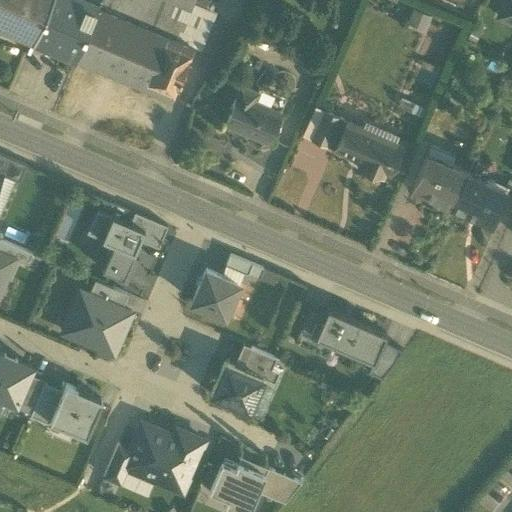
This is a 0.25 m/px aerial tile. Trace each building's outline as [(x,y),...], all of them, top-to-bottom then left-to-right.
[(47,0),(0,0),(0,24),(31,38),(47,0)] [(97,4),(88,0),(47,0),(31,38),(75,57),(97,4)] [(154,28),(165,0),(99,0),(97,4),(154,28)] [(165,0),(154,28),(193,45),(203,29),(211,10),(191,0),(190,0),(165,0)] [(191,0),(211,10),(215,0),(191,0)] [(511,0),(505,0),(498,17),(511,22),(511,0)] [(145,80),(172,92),(193,45),(154,28),(97,4),(75,57),(143,86),(145,80)] [(432,16),(413,7),(406,23),(425,31),(432,16)] [(145,80),(143,86),(170,98),(172,92),(145,80)] [(224,122),(268,141),(281,112),(253,100),(257,92),(240,85),(224,122)] [(312,139),(324,111),(314,106),(301,134),(312,139)] [(312,139),(334,148),(346,121),(324,111),(312,139)] [(365,118),(361,127),(394,142),(398,133),(365,118)] [(357,165),(381,175),(384,170),(388,172),(401,145),(394,142),(361,127),(346,121),(334,148),(359,160),(357,165)] [(420,166),(444,177),(450,164),(453,156),(429,146),(425,153),(420,166)] [(0,152),(0,171),(0,172),(15,179),(18,180),(26,163),(0,152)] [(410,188),(453,206),(468,172),(450,164),(444,177),(420,166),(410,188)] [(0,172),(0,213),(15,179),(0,172)] [(509,190),(468,172),(453,206),(494,224),(509,190)] [(101,237),(111,213),(96,207),(86,230),(101,237)] [(144,227),(139,238),(158,246),(167,225),(134,210),(129,221),(144,227)] [(111,213),(101,237),(111,242),(134,251),(139,238),(144,227),(129,221),(111,213)] [(0,237),(0,250),(14,257),(27,262),(31,251),(0,237)] [(134,251),(111,242),(100,267),(122,277),(134,251)] [(0,284),(2,285),(14,257),(0,250),(0,284)] [(134,251),(122,277),(126,278),(137,253),(134,251)] [(258,277),(263,266),(229,253),(225,263),(243,271),(258,277)] [(225,263),(220,274),(238,282),(243,271),(225,263)] [(224,315),(238,282),(220,274),(205,267),(191,301),(224,315)] [(94,278),(89,290),(102,295),(101,297),(121,306),(127,292),(94,278)] [(102,295),(89,290),(81,286),(68,315),(77,319),(71,333),(84,339),(85,336),(93,339),(92,342),(113,351),(130,310),(121,306),(101,297),(102,295)] [(327,306),(323,314),(314,335),(315,336),(331,343),(372,360),(373,361),(383,340),(386,332),(327,306)] [(310,348),(315,336),(314,335),(323,314),(308,307),(293,341),(310,348)] [(315,336),(310,348),(326,355),(331,343),(315,336)] [(404,349),(383,340),(373,361),(372,360),(368,371),(381,378),(404,349)] [(242,342),(233,364),(240,367),(250,345),(242,342)] [(250,345),(240,367),(262,377),(274,382),(278,370),(271,367),(276,356),(250,345)] [(31,364),(0,350),(0,398),(2,395),(14,400),(15,401),(28,371),(31,364)] [(233,364),(224,360),(210,393),(248,409),(262,377),(240,367),(233,364)] [(44,378),(28,371),(15,401),(14,400),(12,404),(30,412),(44,380),(44,378)] [(262,377),(248,409),(260,414),(274,382),(262,377)] [(62,388),(44,380),(30,412),(29,413),(48,421),(49,419),(62,388)] [(62,388),(49,419),(85,435),(101,397),(65,382),(62,388)] [(0,398),(0,411),(8,415),(12,404),(14,400),(2,395),(0,398)] [(139,424),(129,447),(125,457),(130,459),(120,482),(147,494),(154,478),(181,490),(192,466),(166,454),(178,427),(176,426),(173,434),(152,425),(151,429),(139,424)] [(203,438),(178,427),(166,454),(192,466),(203,438)] [(120,482),(130,459),(125,457),(129,447),(117,442),(103,475),(120,482)] [(208,489),(226,497),(239,502),(241,497),(252,502),(258,490),(268,466),(267,466),(266,469),(242,459),(240,462),(236,460),(235,463),(223,458),(222,460),(220,459),(208,489)] [(301,480),(268,466),(258,490),(284,501),(301,480)] [(246,511),(247,511),(252,502),(241,497),(239,502),(226,497),(224,502),(246,511)]
